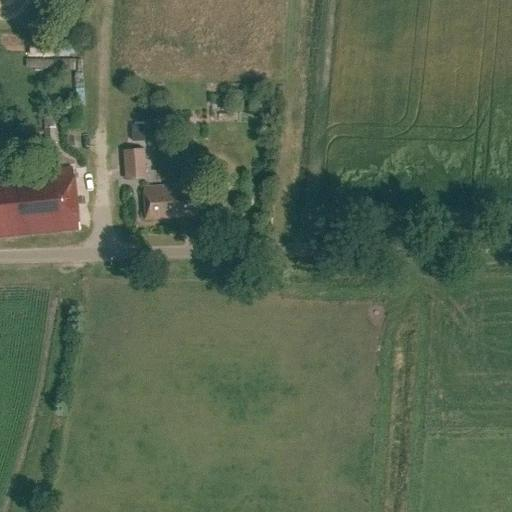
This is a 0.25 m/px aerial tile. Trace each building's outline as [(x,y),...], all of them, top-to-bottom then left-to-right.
[(30,42),(30,54),(52,55),(53,43),(30,42)] [(52,112),(43,112),(45,145),(56,144),(55,129),(53,129),(52,112)] [(144,131),(132,131),(132,143),(144,142),(144,131)] [(144,150),(123,151),(124,166),(145,164),(144,150)] [(0,236),(80,229),(74,167),(0,175),(0,236)] [(184,191),(183,183),(143,187),(146,220),(189,216),(188,210),(197,209),(195,190),(184,191)]
